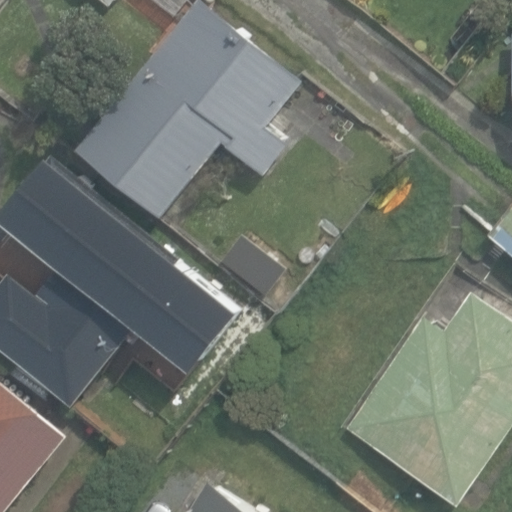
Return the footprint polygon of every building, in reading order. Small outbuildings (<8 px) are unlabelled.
[(204,0),(90,145),(174,212),(233,138),(274,170),(297,141),(275,124),(312,77),(213,0),(204,0)] [(122,0),(167,0),(183,12),(192,0),(120,0),(122,1),(122,0)] [(0,298),(0,329),(86,398),(195,260),(61,153),(6,223),(58,263),(68,250),(87,266),(61,298),(24,269),(0,298)] [(511,217),(501,233),(511,241),(511,217)] [(511,429),(511,309),(476,285),(452,319),(432,305),(348,425),(461,503),(511,429)] [(0,511),(15,511),(79,431),(0,369),(0,511)] [(195,511),(272,511),(216,478),(195,511)]
